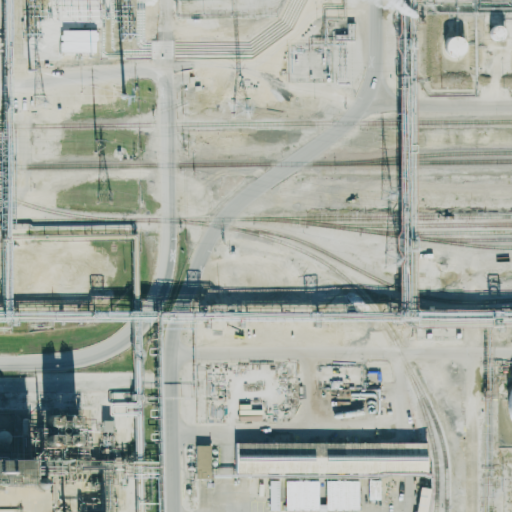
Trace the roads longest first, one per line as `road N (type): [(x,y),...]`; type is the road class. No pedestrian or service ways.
road 1 (tertiary): [(167,239),(158,293),(125,338),(79,359),(0,362)]
road 2 (tertiary): [(163,0),(167,239)]
